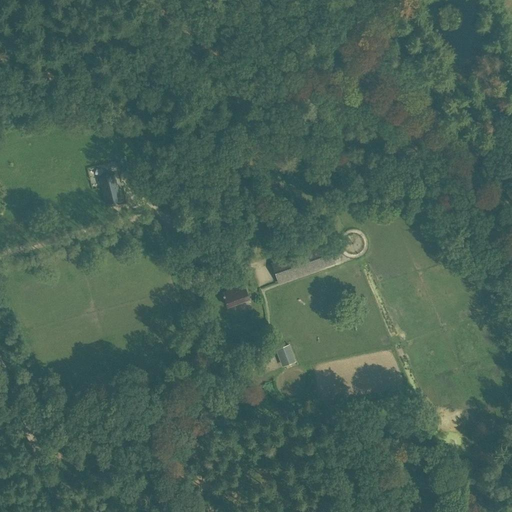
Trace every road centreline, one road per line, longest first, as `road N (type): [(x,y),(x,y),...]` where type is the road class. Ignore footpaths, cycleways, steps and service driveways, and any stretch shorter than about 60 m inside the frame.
road 1 (unknown): [(0,256),(159,210),(188,278)]
road 2 (track): [(0,363),(63,511)]
